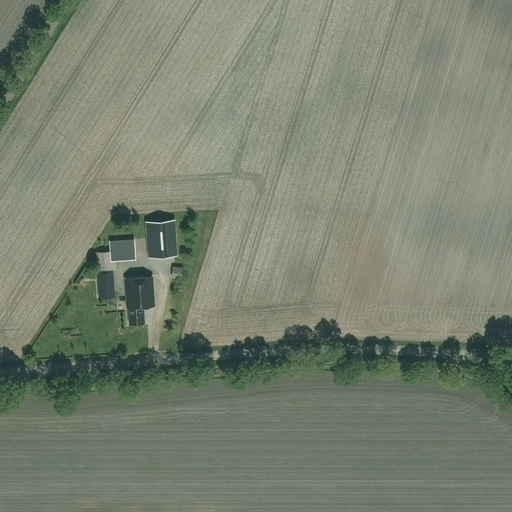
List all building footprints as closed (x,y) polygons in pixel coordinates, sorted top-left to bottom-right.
[(171,224),(143,226),(146,262),(174,260),(171,224)] [(134,239),(110,241),(110,251),(111,259),(115,259),(135,257),(134,239)] [(97,272),(98,289),(98,297),(113,296),(112,288),(111,271),(97,272)] [(143,306),(154,305),(152,275),(125,277),(127,307),(128,307),(129,323),(144,322),(143,306)] [(157,307),(148,306),(147,319),(156,320),(157,307)]
